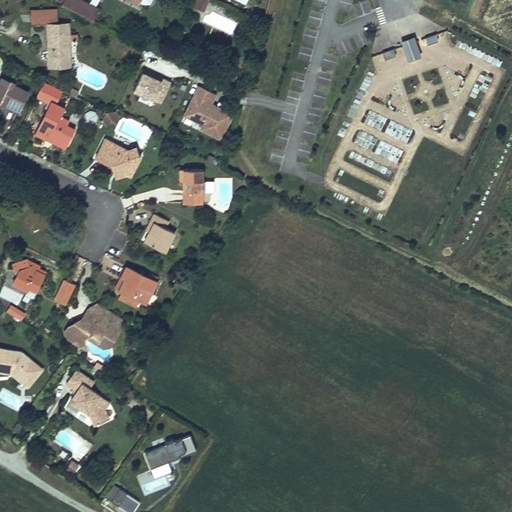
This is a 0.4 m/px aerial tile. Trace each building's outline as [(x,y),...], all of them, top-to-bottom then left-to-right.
[(74,0),(61,0),(58,7),(92,23),(98,11),(74,0)] [(121,0),(138,8),(139,5),(146,9),(153,7),(155,2),(154,0),(121,0)] [(212,1),(209,0),(200,0),(196,8),(205,13),(212,1)] [(53,16),(29,16),(29,32),(44,32),(45,72),(68,72),(67,46),(73,46),(73,38),(66,38),(65,25),(53,25),(53,16)] [(434,34),(424,38),(426,44),(437,40),(434,34)] [(412,38),(402,42),(402,45),(408,59),(419,55),(413,41),(412,38)] [(394,55),(392,48),(381,52),(384,58),(394,55)] [(161,103),(169,83),(161,79),(160,81),(151,77),(152,75),(144,71),(135,92),(161,103)] [(0,110),(10,112),(16,114),(24,96),(10,90),(12,87),(0,81),(0,110)] [(61,91),(41,82),(33,99),(46,106),(34,132),(37,134),(64,147),(73,127),(66,124),(69,120),(59,115),(63,107),(55,103),(61,91)] [(220,138),(232,115),(210,104),(215,94),(199,86),(185,116),(203,125),(201,129),(220,138)] [(465,107),(451,132),(462,138),(476,113),(465,107)] [(364,123),(380,131),(386,118),(370,110),(364,123)] [(105,125),(118,116),(115,111),(105,112),(101,120),(105,125)] [(406,144),(412,132),(391,120),(385,132),(406,144)] [(360,130),(354,142),(372,151),(378,139),(360,130)] [(104,137),(94,155),(100,158),(110,163),(116,178),(127,173),(131,175),(141,156),(137,154),(134,145),(125,148),(104,137)] [(374,153),(397,163),(402,150),(380,140),(374,153)] [(202,168),(177,171),(178,181),(179,181),(180,193),(181,201),(203,199),(202,189),(211,188),(210,175),(203,176),(202,168)] [(168,219),(153,212),(144,229),(147,230),(149,231),(144,240),(164,251),(174,232),(164,226),(168,219)] [(28,292),(30,287),(37,290),(46,273),(39,269),(40,267),(36,264),(25,258),(10,265),(15,276),(14,277),(19,288),(28,292)] [(155,281),(125,265),(123,268),(114,285),(144,301),(155,281)] [(61,279),(53,301),(67,306),(75,284),(61,279)] [(0,295),(17,302),(20,294),(4,287),(0,295)] [(97,317),(117,329),(123,318),(97,302),(86,307),(89,308),(99,315),(97,317)] [(25,313),(11,304),(7,310),(21,319),(25,313)] [(89,308),(86,307),(80,316),(64,324),(62,329),(66,336),(71,340),(79,336),(82,335),(99,346),(109,344),(117,329),(97,317),(99,315),(89,308)] [(82,341),(79,336),(71,340),(77,344),(82,341)] [(20,350),(0,346),(0,369),(9,371),(26,385),(41,368),(20,350)] [(93,376),(74,365),(65,379),(76,386),(69,396),(89,408),(95,421),(109,412),(104,403),(108,395),(89,383),(93,376)] [(2,388),(0,392),(0,401),(7,405),(13,393),(2,388)] [(164,439),(143,448),(150,464),(166,457),(171,455),(170,454),(177,451),(178,452),(195,445),(188,429),(172,436),(171,434),(163,438),(164,439)] [(166,457),(150,464),(154,473),(170,466),(166,457)] [(66,466),(73,471),(78,464),(70,459),(66,466)] [(150,471),(137,476),(143,492),(172,481),(169,472),(153,478),(150,471)] [(126,491),(113,482),(105,494),(118,503),(126,491)] [(139,499),(126,491),(118,503),(131,511),(139,499)]
